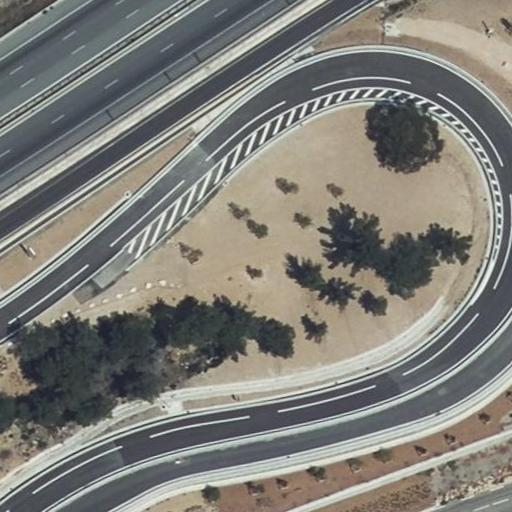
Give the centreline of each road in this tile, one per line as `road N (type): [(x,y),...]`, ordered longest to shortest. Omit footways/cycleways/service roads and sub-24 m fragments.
road 1 (motorway): [(0,317),(260,103),(326,73),(395,67),(425,74),(477,105),(511,155)]
road 2 (motorway): [(511,277),(470,339),(405,382),(323,410),(137,450),(20,511)]
road 3 (motorway): [(0,229),(347,0)]
road 4 (motorway): [(0,154),(240,0)]
road 5 (motorway): [(138,0),(0,89)]
